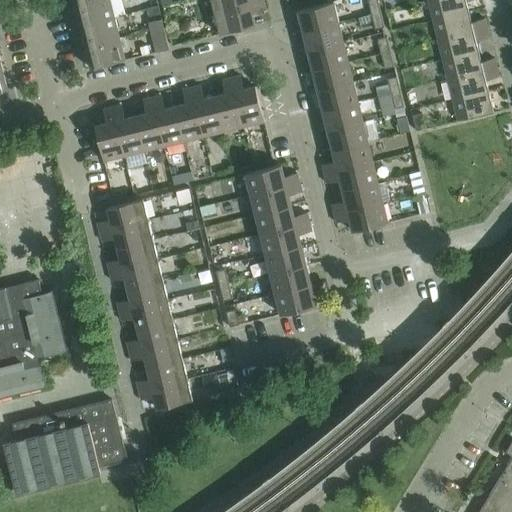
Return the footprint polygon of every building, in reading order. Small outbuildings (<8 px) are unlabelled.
[(110,0),(92,0),(75,4),(80,25),(114,17),(110,0)] [(211,0),(214,13),(263,1),(263,0),(211,0)] [(367,0),(371,14),(381,12),(377,0),(367,0)] [(429,0),(428,0),(433,20),(469,11),(466,1),(469,0),(429,0)] [(263,1),(214,13),(219,34),(255,25),(252,13),(266,10),(263,1)] [(298,10),(303,31),(339,22),(334,1),(298,10)] [(469,11),(433,20),(438,40),(487,28),(485,19),(471,22),(469,11)] [(381,12),(371,14),(375,29),(384,27),(381,12)] [(114,17),(80,25),(85,46),(119,38),(114,17)] [(149,22),(151,30),(164,27),(162,19),(149,22)] [(339,22),(303,31),(308,51),(344,42),(339,22)] [(164,27),(151,30),(156,52),(169,49),(164,27)] [(487,28),(438,40),(443,60),(479,51),(476,40),(489,37),(487,28)] [(377,39),(381,54),(390,52),(387,37),(377,39)] [(119,38),(85,46),(91,68),(125,60),(119,38)] [(344,42),(308,51),(313,71),(349,62),(344,42)] [(479,51),(443,60),(448,80),(497,67),(494,58),(481,61),(479,51)] [(390,52),(381,54),(385,70),(394,67),(390,52)] [(349,62),(313,71),(318,91),(353,82),(349,62)] [(497,67),(448,80),(453,99),(488,90),(486,80),(499,77),(497,67)] [(241,75),(231,78),(243,127),(264,122),(256,86),(244,89),(241,75)] [(387,79),(391,94),(400,91),(396,76),(387,79)] [(225,93),(215,96),(224,132),(243,127),(231,78),(222,80),(225,93)] [(353,82),(318,91),(323,110),(358,102),(353,82)] [(201,85),(192,88),(204,137),(224,132),(215,96),(204,98),(201,85)] [(186,103),(175,106),(184,141),(204,137),(192,88),(182,90),(186,103)] [(488,90),(453,99),(458,120),(494,111),(488,90)] [(400,91),(391,94),(395,109),(404,106),(400,91)] [(161,95),(152,97),(164,146),(184,141),(175,106),(165,108),(161,95)] [(146,113),(136,115),(144,151),(164,146),(152,97),(143,100),(146,113)] [(358,102),(323,110),(327,130),(363,121),(358,102)] [(122,105),(113,107),(124,156),(144,151),(136,115),(125,118),(122,105)] [(95,126),(104,161),(124,156),(113,107),(103,110),(106,123),(95,126)] [(416,131),(425,128),(422,113),(412,116),(416,131)] [(397,118),(401,133),(410,131),(406,116),(397,118)] [(363,121),(327,130),(332,150),(368,142),(363,121)] [(322,164),(324,174),(373,162),(368,142),(332,150),(335,161),(322,164)] [(373,162),(324,174),(326,183),(339,180),(342,190),(378,181),(373,162)] [(281,164),(245,173),(251,194),(300,182),(297,173),(284,176),(281,164)] [(332,204),(334,213),(383,201),(378,181),(342,190),(345,201),(332,204)] [(300,182),(251,194),(255,214),(291,205),(289,195),(302,191),(300,182)] [(97,222),(99,232),(148,220),(143,199),(108,207),(110,219),(97,222)] [(383,201),(334,213),(336,223),(349,219),(352,231),(388,222),(383,201)] [(214,204),(200,208),(202,217),(217,213),(214,204)] [(291,205),(255,214),(260,234),(309,222),(307,212),(294,216),(291,205)] [(428,205),(417,208),(419,215),(430,212),(428,205)] [(148,220),(99,232),(102,241),(115,238),(118,248),(153,239),(148,220)] [(197,220),(186,223),(187,231),(199,228),(197,220)] [(309,222),(260,234),(265,254),(301,245),(299,234),(312,231),(309,222)] [(107,262),(109,271),(158,259),(153,239),(118,248),(120,259),(107,262)] [(301,245),(265,254),(270,274),(306,265),(301,245)] [(158,259),(109,271),(111,281),(125,277),(127,288),(163,279),(158,259)] [(306,265),(270,274),(275,293),(311,284),(306,265)] [(216,271),(219,286),(229,284),(225,269),(216,271)] [(0,398),(46,387),(38,358),(68,351),(53,291),(42,294),(39,279),(19,284),(20,290),(7,293),(5,287),(0,288),(0,398)] [(117,302),(119,311),(168,299),(163,279),(127,288),(130,299),(117,302)] [(229,284),(219,286),(223,301),(232,299),(229,284)] [(311,284),(275,293),(280,314),(316,305),(311,284)] [(168,299),(119,311),(121,321),(135,317),(137,328),(173,319),(168,299)] [(230,327),(239,324),(235,310),(226,313),(230,327)] [(127,342),(129,351),(178,339),(173,319),(137,328),(140,338),(127,342)] [(178,339),(129,351),(131,360),(144,357),(147,368),(183,359),(178,339)] [(136,381),(139,391),(188,379),(183,359),(147,368),(150,378),(136,381)] [(188,379),(139,391),(141,400),(154,397),(157,408),(193,400),(188,379)] [(4,442),(9,464),(16,493),(101,472),(99,466),(127,460),(122,440),(126,439),(121,418),(117,419),(112,399),(14,424),(18,439),(4,442)] [(511,455),(511,457),(490,494),(508,505),(511,498),(511,440),(505,452),(511,455)] [(503,511),(508,505),(490,494),(478,511),(503,511)]
